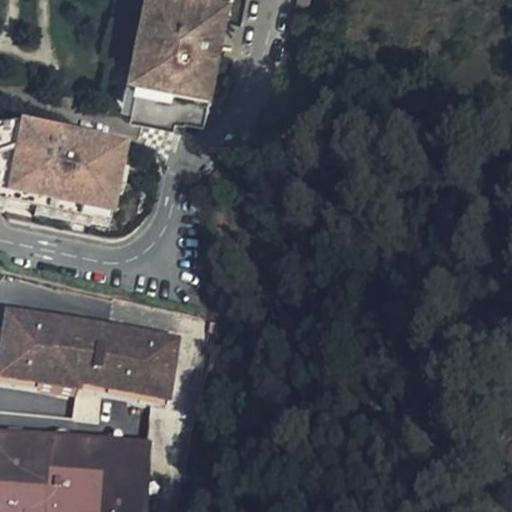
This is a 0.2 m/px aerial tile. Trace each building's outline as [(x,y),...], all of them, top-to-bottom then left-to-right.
[(209,108),(235,0),(165,0),(150,63),(147,76),(141,75),(135,101),(132,111),(167,119),(169,111),(190,116),(192,104),(209,108)] [(150,63),(165,0),(150,0),(140,45),(145,46),(142,62),(150,63)] [(407,95),(425,73),(430,68),(414,55),(405,66),(391,58),(380,74),(407,95)] [(123,98),(135,101),(141,75),(129,72),(123,98)] [(436,82),(425,73),(407,95),(418,104),(436,82)] [(207,120),(209,108),(192,104),(190,116),(207,120)] [(45,139),(47,130),(23,125),(21,133),(45,139)] [(93,223),(108,227),(125,147),(47,130),(45,139),(21,133),(10,132),(1,132),(0,132),(0,211),(15,207),(42,213),(40,220),(39,225),(90,235),(91,231),(93,223)] [(15,207),(0,211),(0,224),(11,222),(13,214),(15,207)] [(42,213),(15,207),(13,214),(40,220),(42,213)] [(108,227),(93,223),(91,231),(107,234),(108,227)] [(0,383),(166,405),(176,344),(6,316),(0,357),(0,383)] [(0,443),(187,470),(197,415),(151,409),(147,445),(0,436),(0,443)] [(187,470),(0,443),(0,506),(35,511),(179,511),(184,497),(187,470)]
